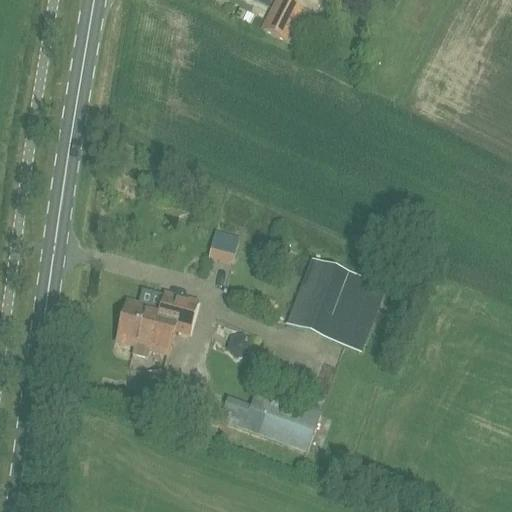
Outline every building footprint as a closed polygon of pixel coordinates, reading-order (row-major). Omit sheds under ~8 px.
[(259,18),(268,22),(263,33),(288,45),(304,13),(279,1),(273,13),(264,8),(259,18)] [(219,260),(223,245),(213,242),(209,257),(219,260)] [(373,287),(362,282),(313,263),(290,328),(337,347),(342,335),(356,341),(361,329),(357,328),(373,287)] [(118,344),(135,349),(133,357),(147,360),(149,352),(168,357),(178,319),(128,306),(118,344)] [(229,338),(229,359),(254,358),(254,337),(229,338)] [(162,418),(172,382),(149,376),(139,411),(162,418)] [(322,415),(256,391),(249,408),(227,400),(218,422),(172,407),(166,431),(216,446),(222,424),(307,456),(322,415)]
